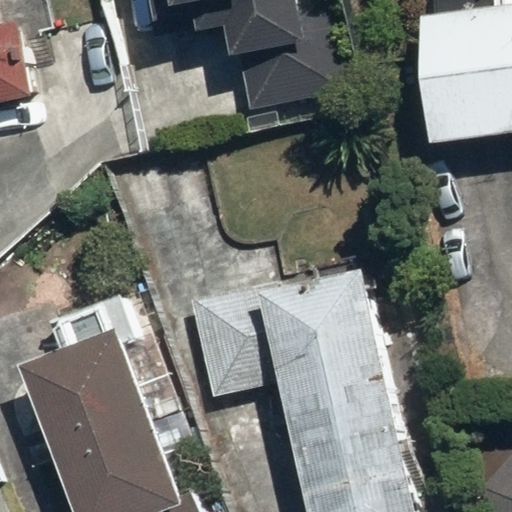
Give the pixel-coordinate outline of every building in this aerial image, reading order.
[(36,0),(0,0),(0,119),(54,111),(36,0)] [(194,0),(197,9),(226,0),(194,0)] [(511,3),(439,13),(456,144),(511,137),(511,3)] [(206,153),(170,163),(186,218),(221,209),(206,153)] [(446,511),(405,257),(208,296),(223,392),(302,379),(323,511),(446,511)] [(153,323),(49,357),(101,511),(188,511),(213,504),(153,323)]
